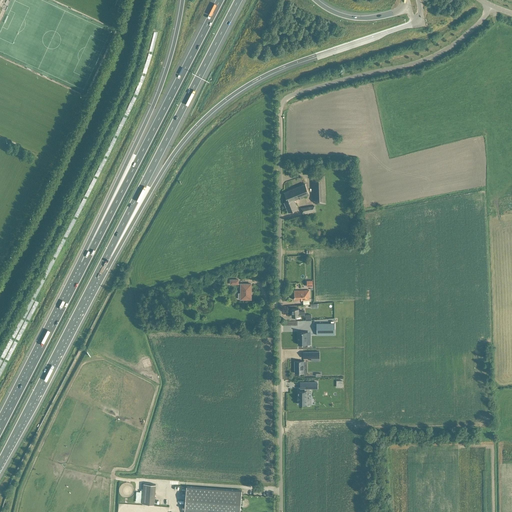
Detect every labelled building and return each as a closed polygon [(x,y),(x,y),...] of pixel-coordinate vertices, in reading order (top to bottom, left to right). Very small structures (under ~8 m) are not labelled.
[(317,200),(317,204),(325,203),(324,175),(316,175),(316,177),(313,177),(313,178),(311,178),(311,184),(313,184),(313,200),(317,200)] [(284,192),(287,201),(284,202),(288,212),(298,208),(294,200),(309,194),(305,184),(284,192)] [(316,212),(315,206),(301,208),(302,214),(316,212)] [(423,212),(372,217),(378,295),(410,292),(406,289),(406,287),(405,285),(404,287),(405,288),(405,291),(399,291),(393,287),(392,287),(392,285),(393,283),(396,286),(401,280),(405,280),(406,275),(410,269),(410,270),(417,269),(409,267),(408,261),(410,259),(411,254),(420,256),(422,254),(423,257),(427,256),(423,212)] [(369,297),(367,276),(355,277),(356,298),(369,297)] [(241,283),(241,284),(241,293),(239,293),(239,298),(241,298),(241,299),(251,299),(251,295),(251,292),(251,283),(241,283)] [(303,300),(309,299),(309,290),(299,290),(294,290),(294,299),(303,299),(303,300)] [(336,335),(336,323),(318,323),(318,335),(336,335)] [(314,340),(314,335),(311,335),(311,331),(301,332),(301,344),(311,344),(311,340),(314,340)] [(319,360),(319,352),(303,352),(303,356),(303,360),(319,360)] [(295,361),(295,366),(295,368),(295,373),(299,373),(304,373),(304,361),(295,361)] [(299,395),(298,395),(298,400),(299,400),(299,404),(311,404),(311,399),(307,399),(307,391),(310,391),(310,388),(317,388),(317,382),(305,382),(305,388),(305,391),(299,391),(299,395)] [(156,484),(144,483),(142,504),(154,504),(156,484)] [(184,511),(240,511),(242,491),(187,486),(184,511)]
